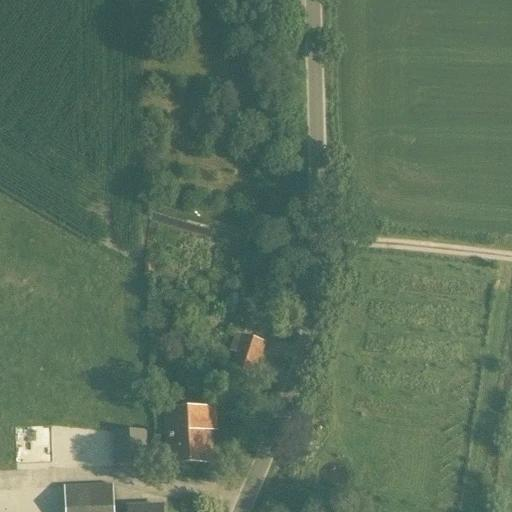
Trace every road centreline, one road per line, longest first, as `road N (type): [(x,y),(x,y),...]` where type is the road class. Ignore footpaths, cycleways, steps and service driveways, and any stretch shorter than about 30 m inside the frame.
road 1 (unclassified): [(241,511),(302,357),(317,235)]
road 2 (unclassified): [(317,235),(311,0)]
road 3 (unclassified): [(317,235),(511,258)]
